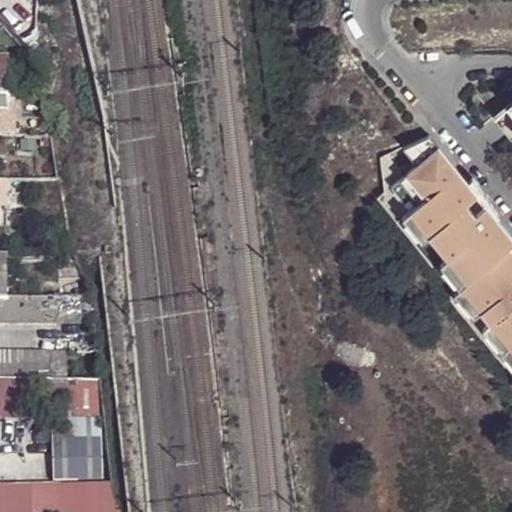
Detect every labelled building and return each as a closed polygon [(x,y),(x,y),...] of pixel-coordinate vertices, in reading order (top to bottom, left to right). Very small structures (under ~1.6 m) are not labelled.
[(1,31),(0,29),(0,57),(12,58),(17,58),(17,47),(0,48),(1,31)] [(26,58),(17,47),(17,58),(26,58)] [(12,58),(0,57),(0,97),(12,97),(12,58)] [(12,97),(0,97),(0,136),(17,136),(17,105),(12,105),(12,97)] [(511,99),(495,114),(495,115),(510,137),(511,137),(511,99)] [(419,168),(440,150),(430,139),(404,151),(419,168)] [(511,235),(440,150),(419,168),(393,190),(412,213),(432,236),(451,259),(471,282),(464,288),(484,312),(493,322),(511,344),(511,235)] [(432,236),(412,213),(405,219),(424,242),(432,236)] [(471,282),(451,259),(443,265),(463,289),(464,288),(471,282)] [(0,300),(9,300),(11,263),(0,262),(0,300)] [(463,289),(457,294),(477,318),(484,312),(464,288),(463,289)] [(0,324),(96,323),(94,298),(9,300),(0,300),(0,324)] [(511,344),(493,322),(486,329),(511,359),(511,344)] [(87,375),(99,375),(98,349),(85,349),(87,375)] [(0,381),(68,381),(67,353),(0,353),(0,381)] [(0,401),(50,401),(52,489),(100,487),(99,381),(68,381),(0,381),(0,401)] [(0,511),(121,511),(122,511),(119,511),(115,485),(100,487),(52,489),(0,490),(0,511)]
